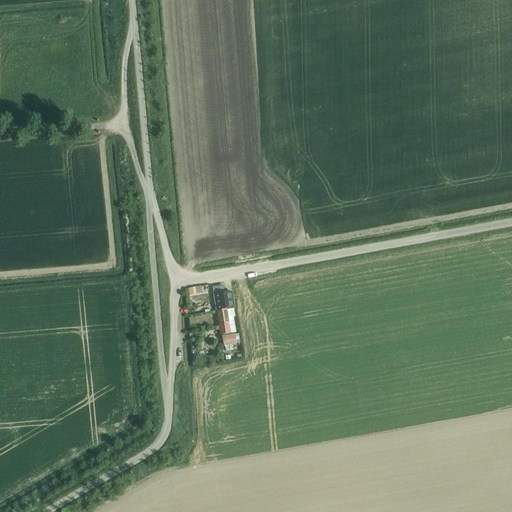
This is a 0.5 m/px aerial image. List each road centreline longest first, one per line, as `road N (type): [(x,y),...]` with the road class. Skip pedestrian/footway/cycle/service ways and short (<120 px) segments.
road 1 (unclassified): [(178,282),(511,221)]
road 2 (unclassified): [(149,205),(130,0)]
road 3 (unclassified): [(166,394),(149,205)]
road 4 (unclassified): [(43,511),(143,446),(162,424),(166,394)]
